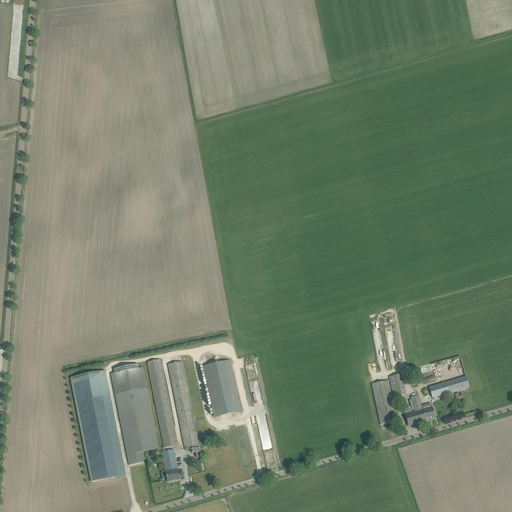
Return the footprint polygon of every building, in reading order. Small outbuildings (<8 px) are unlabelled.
[(162,451),(165,451),(165,448),(177,446),(160,360),(147,363),(164,447),(162,448),(162,451)] [(191,450),(192,454),(195,453),(196,458),(202,457),(199,445),(201,444),(200,441),(198,441),(183,361),(168,364),(184,446),(185,451),(191,450)] [(214,418),(242,412),(230,361),(203,367),(214,418)] [(115,374),(111,374),(115,395),(129,466),(146,462),(144,452),(159,449),(158,444),(147,389),(142,368),(138,369),(138,365),(136,365),(117,369),(114,370),(115,374)] [(74,378),(71,378),(71,381),(92,482),(126,475),(106,374),(105,372),(103,372),(74,378)] [(393,397),(405,395),(401,375),(389,377),(393,397)] [(420,385),(435,381),(434,376),(418,380),(420,385)] [(466,377),(430,387),(433,397),(434,398),(470,388),(467,377),(466,377)] [(381,425),(397,422),(388,381),(372,385),(381,425)] [(422,409),(418,395),(411,397),(415,411),(405,414),(409,426),(435,418),(432,406),(422,409)] [(165,470),(178,468),(174,450),(162,453),(165,470)] [(168,482),(180,480),(178,470),(166,473),(168,482)]
